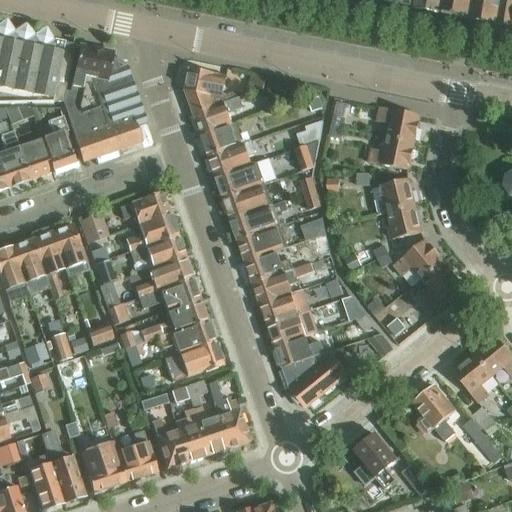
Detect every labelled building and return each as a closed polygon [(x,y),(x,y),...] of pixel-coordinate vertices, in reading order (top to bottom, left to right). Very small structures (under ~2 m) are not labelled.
[(417,0),(416,9),(441,14),(443,0),(417,0)] [(443,0),(441,14),(468,19),(472,0),(443,0)] [(472,0),(468,19),(497,25),(502,0),(472,0)] [(511,0),(502,0),(497,25),(511,27),(511,0)] [(0,105),(63,104),(65,92),(75,46),(54,42),(42,50),(34,38),(22,46),(15,34),(2,41),(0,37),(0,105)] [(81,46),(71,90),(82,93),(85,81),(90,82),(108,86),(111,73),(119,70),(114,53),(81,46)] [(71,93),(65,92),(63,104),(76,140),(107,130),(108,133),(138,123),(119,70),(111,73),(108,86),(90,82),(100,111),(80,118),(78,112),(82,93),(71,90),(71,93)] [(190,70),(186,91),(186,92),(210,96),(214,108),(240,99),(240,97),(237,98),(235,93),(223,97),(227,78),(190,70)] [(252,76),(249,89),(263,91),(265,79),(252,76)] [(269,83),(267,96),(287,100),(290,87),(269,83)] [(186,92),(194,115),(214,108),(210,96),(186,92)] [(312,112),(322,109),(319,98),(308,101),(312,112)] [(194,115),(201,137),(237,124),(236,122),(232,124),(229,113),(243,108),(240,99),(214,108),(194,115)] [(35,123),(31,109),(4,110),(11,127),(33,118),(35,123)] [(31,109),(35,123),(43,120),(39,109),(31,109)] [(388,139),(415,145),(421,118),(382,110),(379,122),(391,125),(388,139)] [(42,141),(53,174),(75,166),(64,134),(67,133),(62,118),(48,123),(52,137),(42,141)] [(342,140),(346,120),(334,118),(330,137),(342,140)] [(84,163),(143,142),(144,142),(138,123),(108,133),(107,130),(76,140),(84,163)] [(321,143),(324,123),(306,129),(308,133),(298,136),(302,149),(321,143)] [(201,137),(209,158),(240,147),(240,146),(239,143),(243,141),(237,124),(201,137)] [(38,131),(15,138),(30,181),(53,174),(42,141),(41,141),(38,131)] [(0,155),(0,161),(9,189),(30,181),(15,138),(13,133),(0,137),(6,153),(0,155)] [(415,145),(388,139),(385,154),(373,151),(370,164),(409,172),(415,145)] [(209,158),(216,180),(248,169),(247,167),(251,166),(248,158),(256,155),(251,142),(240,146),(240,147),(209,158)] [(302,149),(295,152),(302,173),(315,168),(317,162),(317,161),(321,143),(302,149)] [(0,191),(9,189),(0,161),(0,191)] [(248,169),(216,180),(224,201),(255,190),(255,188),(266,185),(258,164),(251,166),(247,167),(248,169)] [(369,175),(358,175),(358,187),(369,187),(369,175)] [(301,183),(305,196),(317,192),(313,180),(301,183)] [(383,189),(372,192),(378,217),(389,214),(416,207),(410,180),(382,187),(383,189)] [(327,193),(339,193),(339,181),(327,181),(327,193)] [(224,201),(231,221),(273,207),(266,185),(255,188),(255,190),(224,201)] [(310,212),(322,208),(317,192),(305,196),(310,212)] [(131,205),(119,209),(124,221),(135,217),(139,227),(171,215),(163,194),(131,205)] [(281,227),(276,215),(273,207),(231,221),(238,242),(267,233),(278,229),(278,228),(281,227)] [(416,207),(389,214),(395,241),(423,234),(416,207)] [(109,238),(100,214),(79,222),(87,246),(109,238)] [(139,227),(142,237),(126,242),(130,254),(178,237),(171,215),(139,227)] [(312,224),(316,240),(326,236),(322,222),(312,224)] [(72,226),(52,234),(65,271),(68,280),(89,272),(72,226)] [(267,233),(238,242),(245,264),(277,254),(286,251),(282,239),(278,229),(267,233)] [(63,298),(55,274),(65,271),(52,234),(32,241),(49,289),(53,301),(63,298)] [(316,240),(319,253),(329,251),(326,236),(316,240)] [(150,259),(153,269),(186,258),(178,237),(130,254),(134,265),(150,259)] [(32,241),(12,248),(29,296),(49,289),(32,241)] [(422,282),(443,264),(426,243),(395,268),(403,278),(412,271),(422,282)] [(384,246),(373,252),(382,270),(393,264),(384,246)] [(103,247),(90,253),(94,265),(108,260),(103,247)] [(9,304),(29,296),(12,248),(0,252),(0,278),(6,296),(9,304)] [(245,264),(253,285),(293,271),(290,261),(281,264),(277,254),(245,264)] [(354,255),(343,261),(349,273),(360,267),(354,255)] [(136,289),(139,298),(193,279),(186,258),(153,269),(148,271),(153,283),(136,289)] [(109,263),(96,267),(102,287),(115,282),(109,263)] [(443,264),(422,282),(431,294),(422,301),(430,310),(461,285),(443,264)] [(291,295),(289,287),(298,284),(297,280),(314,274),(311,265),(293,271),(253,285),(260,306),(291,295)] [(164,305),(167,313),(200,301),(193,279),(139,298),(144,312),(164,305)] [(343,296),(337,280),(325,285),(330,300),(343,296)] [(311,313),(310,312),(303,291),(291,295),(260,306),(268,328),(311,313)] [(103,298),(107,310),(121,305),(117,293),(103,298)] [(343,301),(349,322),(349,323),(355,321),(355,320),(366,317),(352,298),(343,301)] [(378,299),(368,307),(375,317),(386,308),(378,299)] [(140,334),(141,336),(132,339),(130,333),(119,336),(124,351),(141,345),(144,344),(208,322),(200,301),(167,313),(170,323),(140,334)] [(124,305),(121,306),(121,305),(107,310),(112,326),(123,323),(129,321),(124,305)] [(306,338),(306,337),(318,333),(311,313),(268,328),(275,349),(306,338)] [(374,327),(366,317),(355,320),(355,321),(366,333),(374,327)] [(395,337),(405,329),(397,319),(388,327),(395,337)] [(144,345),(157,340),(161,351),(175,346),(178,356),(215,343),(208,322),(144,344),(144,345)] [(109,326),(88,333),(93,349),(115,342),(109,326)] [(71,333),(65,335),(68,345),(75,343),(71,333)] [(393,351),(380,335),(368,340),(383,358),(393,351)] [(63,336),(51,340),(59,364),(72,360),(63,336)] [(275,349),(282,370),(331,353),(330,352),(325,354),(321,343),(309,347),(306,338),(275,349)] [(511,378),(511,357),(497,339),(454,374),(479,405),(489,397),(481,387),(504,369),(511,378)] [(75,343),(68,345),(73,358),(87,354),(82,340),(75,343)] [(223,366),(215,343),(178,356),(182,367),(172,370),(177,382),(223,366)] [(16,344),(4,348),(8,360),(9,360),(20,357),(16,344)] [(43,345),(24,351),(31,371),(50,365),(43,345)] [(144,355),(141,345),(124,351),(130,369),(141,365),(138,357),(144,355)] [(119,346),(100,352),(103,358),(121,352),(119,346)] [(350,376),(331,353),(282,370),(290,392),(303,408),(309,409),(350,376)] [(0,383),(21,376),(18,366),(0,371),(0,383)] [(44,375),(29,380),(34,395),(49,391),(44,375)] [(150,377),(139,381),(143,393),(154,390),(150,377)] [(205,422),(201,408),(197,398),(207,395),(203,382),(186,388),(190,400),(193,411),(209,457),(229,450),(218,418),(205,422)] [(230,399),(225,401),(222,402),(216,383),(208,386),(213,405),(218,418),(229,450),(249,444),(236,402),(231,404),(230,399)] [(175,405),(190,400),(186,388),(171,393),(175,405)] [(446,443),(457,435),(446,421),(456,413),(436,388),(414,406),(425,418),(418,423),(428,436),(435,430),(446,443)] [(0,419),(32,408),(29,398),(17,402),(20,412),(16,413),(13,403),(0,407),(0,419)] [(153,399),(140,403),(143,412),(156,408),(153,399)] [(36,421),(32,408),(0,419),(0,441),(9,438),(5,427),(25,420),(26,424),(36,421)] [(474,419),(462,428),(494,464),(503,457),(486,438),(489,436),(485,432),(495,424),(483,408),(472,418),(474,419)] [(185,414),(187,420),(174,424),(176,431),(177,431),(188,464),(209,457),(193,411),(185,414)] [(113,416),(104,419),(108,434),(118,431),(113,416)] [(161,422),(157,423),(152,424),(153,429),(167,471),(188,464),(177,431),(176,431),(165,435),(161,422)] [(63,505),(85,497),(72,457),(63,460),(54,432),(41,437),(52,471),(63,505)] [(115,454),(125,484),(157,474),(143,432),(134,435),(137,447),(115,454)] [(365,467),(355,475),(365,488),(376,480),(386,492),(397,483),(387,471),(398,462),(377,436),(355,454),(365,467)] [(112,444),(80,455),(93,495),(125,484),(112,444)] [(15,445),(0,450),(5,465),(20,460),(15,445)] [(434,493),(411,466),(402,475),(421,499),(434,493)] [(39,476),(31,478),(42,511),(63,505),(52,471),(39,476)] [(23,511),(16,488),(4,492),(1,482),(0,482),(0,511),(23,511)] [(456,506),(475,499),(469,484),(450,491),(456,506)]
